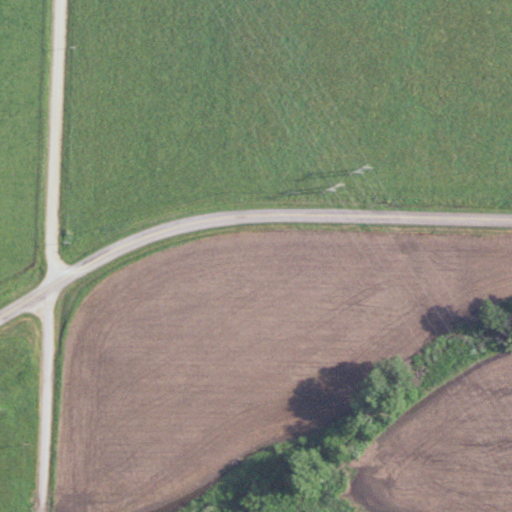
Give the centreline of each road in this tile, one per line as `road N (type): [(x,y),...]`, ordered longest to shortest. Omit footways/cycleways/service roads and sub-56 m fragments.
road 1 (tertiary): [(511,218),(211,219),(152,232),(0,315)]
road 2 (residential): [(59,0),(48,286)]
road 3 (residential): [(44,511),(48,286)]
